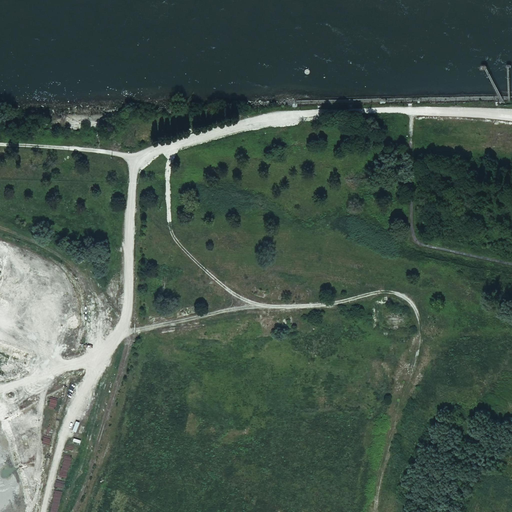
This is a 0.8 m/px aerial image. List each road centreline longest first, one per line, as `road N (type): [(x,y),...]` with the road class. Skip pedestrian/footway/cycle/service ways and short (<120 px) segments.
road 1 (track): [(0,144),(132,160),(255,117),(411,109)]
road 2 (track): [(132,160),(132,334),(74,511)]
road 3 (track): [(511,264),(427,248),(413,238),(411,109)]
